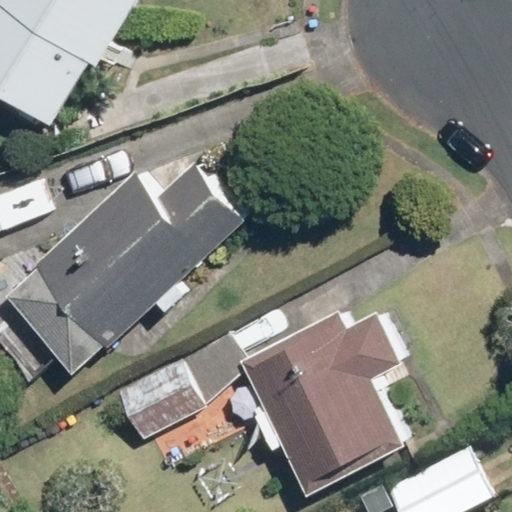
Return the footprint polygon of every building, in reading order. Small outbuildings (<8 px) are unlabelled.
[(0,0),(0,78),(59,115),(97,53),(103,56),(138,0),(0,0)] [(143,165),(42,258),(45,261),(15,289),(84,363),(113,335),(116,339),(255,210),(202,153),(164,187),(143,165)] [(351,312),(252,362),(317,488),(416,438),(381,370),(411,355),(385,304),(355,319),(351,312)] [(238,326),(127,386),(152,432),(213,399),(256,357),(238,326)] [(475,445),(393,487),(405,511),(475,511),(503,498),(475,445)]
